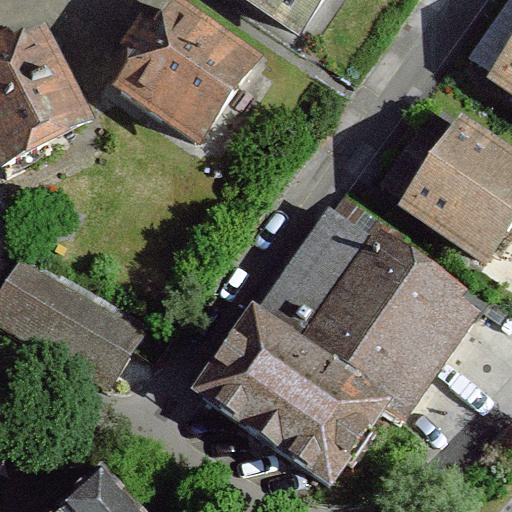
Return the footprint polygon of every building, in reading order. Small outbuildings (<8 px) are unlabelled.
[(179,0),(174,0),(113,98),(204,155),(267,55),(179,0)] [(241,0),(302,47),(338,0),(241,0)] [(47,28),(0,52),(0,176),(97,125),(47,28)] [(511,61),(491,92),(511,106),(511,61)] [(511,155),(461,122),(402,211),(488,267),(511,229),(511,155)] [(336,209),(204,397),(342,493),(397,414),(413,426),(490,317),(336,209)] [(28,258),(0,303),(0,320),(111,398),(143,342),(28,258)] [(134,511),(107,481),(70,511),(134,511)]
